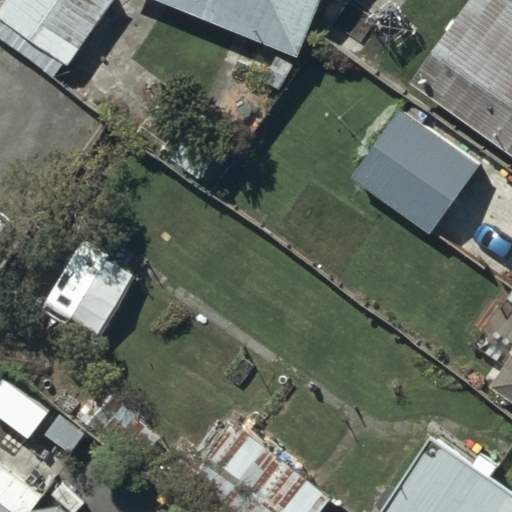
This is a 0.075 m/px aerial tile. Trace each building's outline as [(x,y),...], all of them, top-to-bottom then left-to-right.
[(119,0),(11,0),(1,14),(71,66),(119,0)] [(325,0),(163,0),(303,56),(325,0)] [(511,0),(473,0),(411,87),(511,158),(511,0)] [(295,66),(280,58),(268,81),(284,89),(295,66)] [(481,167),(407,112),(359,178),(433,232),(481,167)] [(511,365),(495,389),(511,400),(511,365)] [(161,438),(103,390),(81,417),(138,465),(161,438)] [(87,436),(65,418),(51,435),(73,453),(87,436)] [(326,511),(334,503),(240,429),(207,471),(178,447),(158,472),(209,511),(326,511)] [(511,511),(511,490),(440,440),(389,511),(511,511)] [(0,511),(66,511),(63,509),(45,511),(40,511),(51,496),(0,460),(0,511)]
